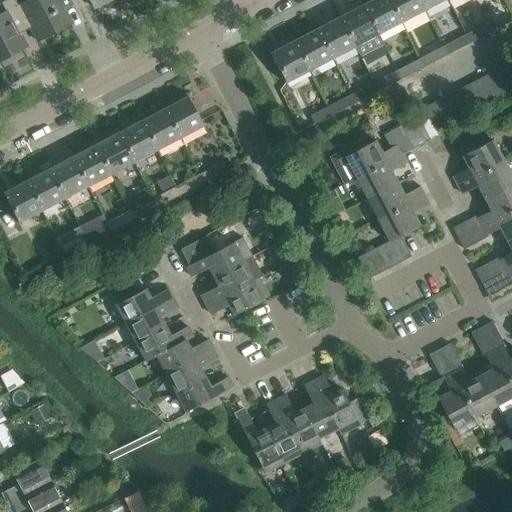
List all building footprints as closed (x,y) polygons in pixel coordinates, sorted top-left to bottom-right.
[(0,5),(1,5),(5,11),(0,13),(0,57),(24,45),(18,34),(29,29),(17,5),(14,0),(4,0),(0,2),(0,5)] [(26,0),(17,5),(29,29),(38,24),(44,35),(69,22),(63,11),(74,5),(70,0),(26,0)] [(110,0),(89,0),(94,9),(110,0)] [(401,23),(389,0),(370,0),(362,5),(378,35),(401,23)] [(418,0),(389,0),(401,23),(424,11),(418,0)] [(444,0),(418,0),(424,11),(444,0)] [(362,5),(339,16),(355,47),(378,35),(362,5)] [(339,16),(316,28),(332,59),(355,47),(339,16)] [(489,22),(466,35),(470,43),(494,31),(489,22)] [(332,59),(316,28),(293,40),(309,71),(332,59)] [(470,43),(466,35),(443,47),(447,55),(470,43)] [(309,71),(293,40),(270,52),(269,50),(268,51),(285,84),(309,71)] [(447,55),(443,47),(420,59),(424,67),(447,55)] [(424,67),(420,59),(396,71),(401,79),(424,67)] [(511,66),(510,63),(499,68),(510,90),(511,88),(511,66)] [(510,90),(499,68),(488,74),(499,95),(510,90)] [(401,79),(396,71),(374,83),(378,91),(401,79)] [(488,74),(478,80),(489,101),(499,95),(488,74)] [(489,101),(478,80),(466,86),(477,107),(489,101)] [(374,83),(351,95),(355,103),(378,91),(374,83)] [(466,86),(456,91),(467,112),(477,107),(466,86)] [(467,112),(456,91),(445,97),(456,118),(467,112)] [(186,97),(164,108),(180,138),(203,126),(186,93),(185,94),(186,97)] [(351,95),(328,107),(332,115),(355,103),(351,95)] [(445,97),(434,103),(445,124),(456,118),(445,97)] [(434,103),(423,108),(426,115),(433,130),(434,129),(445,124),(434,103)] [(332,115),(328,107),(309,116),(314,125),(332,115)] [(180,138),(164,108),(141,120),(157,151),(180,138)] [(425,115),(422,109),(416,112),(419,118),(425,115)] [(433,130),(426,115),(418,119),(429,140),(437,135),(434,129),(433,130)] [(157,151),(141,120),(118,132),(134,163),(157,151)] [(374,140),(344,157),(341,152),(329,159),(342,185),(355,178),(355,179),(402,154),(413,149),(401,127),(384,135),(391,148),(381,153),(374,140)] [(118,132),(95,145),(111,175),(134,163),(118,132)] [(469,169),(452,177),(457,186),(503,162),(491,140),(462,156),(469,169)] [(111,175),(95,145),(72,157),(87,187),(111,175)] [(402,154),(355,179),(366,200),(397,184),(390,171),(406,162),(402,154)] [(72,157),(49,169),(64,199),(87,187),(72,157)] [(222,162),(199,174),(203,183),(227,171),(222,162)] [(511,183),(511,179),(503,162),(457,186),(461,194),(477,186),(484,198),(511,183)] [(49,169),(26,181),(42,211),(64,199),(49,169)] [(203,183),(199,174),(175,187),(180,195),(203,183)] [(42,211),(26,181),(3,193),(2,190),(1,190),(18,223),(42,211)] [(511,183),(484,198),(491,211),(476,219),(475,217),(452,228),(458,239),(511,210),(511,183)] [(403,196),(397,184),(366,200),(377,221),(424,196),(419,187),(403,196)] [(180,195),(175,187),(152,199),(157,207),(180,195)] [(424,196),(377,221),(388,241),(399,236),(419,226),(412,213),(428,205),(424,196)] [(157,207),(152,199),(129,211),(134,219),(157,207)] [(511,210),(458,239),(463,250),(486,237),(485,236),(499,228),(506,240),(511,237),(511,210)] [(129,211),(106,223),(110,231),(134,219),(129,211)] [(110,231),(106,223),(83,235),(87,243),(110,231)] [(87,243),(83,235),(60,246),(65,255),(87,243)] [(213,278),(243,262),(233,242),(214,252),(205,236),(180,250),(188,266),(185,267),(190,277),(208,268),(213,278)] [(410,257),(399,236),(388,241),(400,263),(410,257)] [(497,258),(474,270),(480,281),(511,264),(511,237),(506,240),(511,252),(511,253),(498,261),(497,258)] [(388,241),(377,247),(389,268),(400,263),(388,241)] [(65,255),(60,246),(42,256),(46,264),(65,255)] [(377,247),(367,252),(378,274),(389,268),(377,247)] [(367,252),(356,258),(368,279),(378,274),(367,252)] [(243,262),(213,278),(218,287),(200,296),(205,306),(253,281),(243,262)] [(511,264),(480,281),(487,294),(511,281),(511,264)] [(259,278),(253,281),(205,306),(210,315),(228,305),(233,315),(278,292),(268,273),(259,278)] [(145,289),(143,290),(136,277),(111,290),(117,303),(115,304),(126,324),(173,300),(167,289),(150,298),(145,289)] [(177,308),(173,300),(126,324),(135,343),(165,328),(160,317),(177,308)] [(503,344),(491,322),(481,327),(511,386),(511,357),(508,360),(501,345),(503,344)] [(165,328),(135,343),(144,361),(155,356),(155,355),(185,340),(192,337),(187,327),(170,336),(165,328)] [(511,386),(481,327),(470,333),(482,355),(484,354),(491,369),(479,375),(495,406),(511,396),(511,386)] [(190,349),(185,340),(155,355),(155,356),(165,375),(213,350),(208,340),(190,349)] [(134,343),(111,350),(116,367),(140,359),(134,343)] [(461,366),(449,344),(439,350),(474,417),(495,406),(479,375),(467,382),(459,367),(461,366)] [(213,350),(165,375),(175,394),(205,378),(200,368),(217,359),(213,350)] [(474,417),(439,350),(428,355),(435,368),(439,377),(441,376),(444,381),(431,388),(437,398),(453,428),(474,417)] [(322,376),(313,381),(337,429),(340,435),(360,426),(359,424),(373,417),(362,396),(348,403),(341,389),(331,394),(322,376)] [(205,378),(175,394),(185,412),(232,387),(227,378),(209,387),(205,378)] [(313,381),(303,386),(312,404),(303,409),(318,438),(337,429),(313,381)] [(293,413),(284,395),(275,400),(299,448),(318,438),(303,409),(293,413)] [(275,400),(265,405),(274,423),(265,428),(283,463),(301,454),(298,448),(299,448),(275,400)] [(255,433),(246,415),(237,420),(264,473),(283,463),(265,428),(255,433)] [(18,484),(1,493),(6,504),(50,481),(39,459),(12,473),(18,484)] [(50,481),(6,504),(10,511),(17,511),(29,506),(32,511),(42,511),(61,502),(50,481)] [(308,490),(298,495),(302,503),(312,498),(308,490)] [(148,511),(137,491),(123,498),(130,511),(148,511)] [(302,503),(298,495),(290,499),(294,507),(302,503)] [(66,511),(61,502),(42,511),(66,511)]
